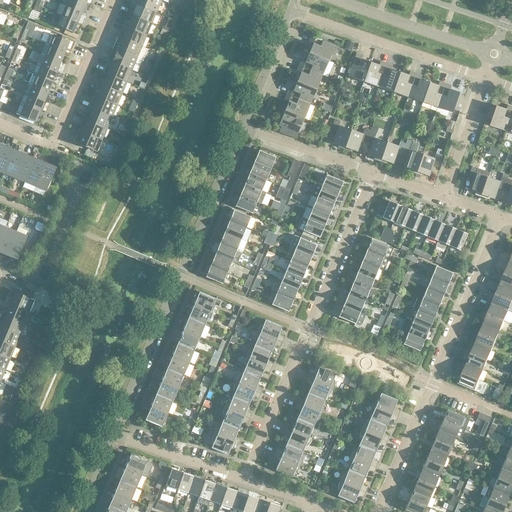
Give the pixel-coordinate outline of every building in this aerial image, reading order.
[(85,3),(78,0),(67,0),(65,6),(81,13),(85,3)] [(161,1),(159,0),(132,0),(132,2),(156,12),(161,1)] [(156,12),(132,2),(129,8),(134,10),(131,16),(151,24),(156,12)] [(81,13),(65,6),(61,16),(77,23),(81,13)] [(77,23),(61,16),(56,26),(72,33),(77,23)] [(151,24),(131,16),(129,21),(124,19),(122,25),(146,35),(151,24)] [(146,35),(122,25),(119,31),(124,33),(121,39),(141,47),(146,35)] [(49,34),(45,44),(64,52),(69,42),(49,34)] [(312,44),(308,53),(328,61),(334,46),(311,37),(308,43),(312,44)] [(141,47),(121,39),(119,45),(115,43),(112,49),(116,51),(117,50),(136,59),(141,47)] [(64,52),(45,44),(41,54),(60,62),(64,52)] [(116,51),(112,49),(107,60),(112,62),(131,70),(136,59),(117,50),(116,51)] [(328,61),(308,53),(305,62),(301,60),(298,66),(322,75),(328,61)] [(348,77),(363,82),(369,62),(361,59),(362,55),(356,53),(348,77)] [(60,62),(41,54),(36,64),(56,72),(60,62)] [(112,62),(107,60),(105,66),(109,68),(107,74),(126,82),(131,70),(112,62)] [(378,65),(369,62),(363,82),(377,87),(385,63),(379,61),(378,65)] [(391,66),(385,63),(377,87),(392,92),(399,72),(390,69),(391,66)] [(56,72),(36,64),(32,74),(52,82),(56,72)] [(322,75),(298,66),(296,71),(300,73),(296,82),(315,90),(322,75)] [(408,75),(399,72),(392,92),(407,97),(415,74),(409,72),(408,75)] [(52,82),(32,74),(28,84),(47,92),(52,82)] [(126,82),(107,74),(104,80),(100,78),(97,84),(121,94),(126,82)] [(421,76),(415,74),(407,97),(422,102),(428,83),(420,80),(421,76)] [(315,90),(296,82),(293,90),(289,89),(286,94),(309,104),(315,90)] [(437,86),(428,83),(422,102),(436,107),(444,84),(439,82),(437,86)] [(47,92),(28,84),(24,94),(43,102),(47,92)] [(121,94),(97,84),(95,90),(99,91),(97,97),(116,105),(121,94)] [(450,86),(444,84),(436,107),(452,112),(454,107),(460,109),(464,97),(457,95),(458,93),(449,90),(450,86)] [(43,102),(24,94),(20,104),(39,112),(43,102)] [(309,104),(286,94),(284,100),(288,102),(284,110),(303,119),(309,104)] [(116,105),(97,97),(94,103),(90,101),(87,107),(111,117),(116,105)] [(39,112),(20,104),(15,114),(35,122),(39,112)] [(490,126),(506,131),(511,112),(511,106),(508,105),(506,109),(497,106),(496,109),(490,106),(486,118),(492,120),(490,126)] [(111,117),(87,107),(85,113),(89,115),(87,120),(107,129),(111,117)] [(281,126),(278,132),(295,138),(303,119),(284,110),(281,119),(277,117),(274,124),(281,126)] [(332,143),(344,148),(350,130),(338,126),(339,121),(334,119),(330,131),(335,133),(332,143)] [(107,129),(87,120),(85,126),(80,124),(78,130),(102,140),(107,129)] [(102,140),(78,130),(75,136),(80,138),(77,144),(97,152),(102,140)] [(362,134),(350,130),(344,148),(356,152),(360,141),(365,143),(369,132),(364,130),(362,134)] [(370,132),(369,132),(365,143),(371,145),(368,156),(380,160),(386,142),(374,138),(375,134),(370,132)] [(406,140),(405,144),(401,155),(407,157),(403,168),(415,172),(421,154),(415,152),(418,144),(406,140)] [(398,146),(386,142),(380,160),(392,164),(396,153),(401,155),(405,144),(399,142),(398,146)] [(13,150),(3,145),(0,151),(0,172),(3,173),(13,150)] [(24,154),(13,150),(3,173),(13,178),(24,154)] [(101,157),(85,150),(83,155),(100,161),(101,157)] [(258,150),(254,162),(270,169),(275,157),(258,150)] [(34,158),(24,154),(13,178),(24,182),(34,158)] [(434,159),(421,154),(415,172),(428,176),(431,166),(437,168),(441,156),(435,154),(434,159)] [(45,163),(34,158),(24,182),(34,187),(45,163)] [(286,176),(294,179),(301,163),(293,160),(286,176)] [(270,169),(254,162),(249,173),(265,180),(270,169)] [(56,167),(45,163),(34,187),(45,191),(48,186),(49,186),(51,181),(50,181),(56,167)] [(309,166),(304,164),(298,177),(304,179),(309,166)] [(470,191),(482,195),(489,177),(490,173),(472,167),(468,178),(474,180),(470,191)] [(323,182),(321,186),(337,193),(342,182),(333,178),(335,174),(322,169),(317,179),(323,182)] [(265,180),(249,173),(244,184),(261,191),(265,180)] [(501,181),(489,177),(482,195),(495,199),(498,189),(504,190),(508,179),(503,177),(502,177),(501,181)] [(265,193),(261,191),(244,184),(240,195),(256,202),(261,204),(265,193)] [(311,195),(316,197),(333,204),(337,193),(321,186),(316,184),(311,195)] [(256,202),(240,195),(235,207),(251,214),(256,202)] [(333,204),(316,197),(312,208),(328,215),(333,204)] [(381,218),(393,223),(400,206),(388,201),(386,207),(381,218)] [(380,204),(375,217),(380,220),(381,218),(386,207),(380,204)] [(411,211),(400,206),(393,223),(404,227),(411,211)] [(328,215),(312,208),(307,219),(324,226),(328,215)] [(233,210),(228,222),(245,228),(250,217),(233,210)] [(422,215),(411,211),(404,227),(415,232),(422,215)] [(433,220),(422,215),(415,232),(426,237),(433,220)] [(298,229),(302,231),(319,238),(324,226),(307,219),(302,217),(298,229)] [(444,225),(433,220),(426,237),(437,241),(444,225)] [(245,228),(228,222),(224,233),(240,240),(245,228)] [(455,229),(444,225),(437,241),(435,247),(444,251),(446,245),(448,246),(455,229)] [(15,232),(5,227),(0,238),(0,253),(5,256),(15,232)] [(467,234),(455,229),(448,246),(460,251),(467,234)] [(26,236),(15,232),(5,256),(16,260),(22,247),(23,247),(25,243),(24,242),(26,236)] [(240,240),(224,233),(219,244),(236,251),(240,240)] [(289,247),(294,249),(311,256),(316,245),(294,235),(289,247)] [(393,248),(371,239),(366,250),(388,260),(393,248)] [(236,251),(219,244),(214,255),(231,262),(236,251)] [(311,256),(294,249),(290,260),(306,267),(311,256)] [(388,260),(366,250),(361,261),(378,268),(383,271),(388,260)] [(430,255),(420,251),(418,256),(428,260),(430,255)] [(231,262),(214,255),(210,266),(226,273),(231,262)] [(306,267),(290,260),(285,271),(302,278),(306,267)] [(378,268),(361,261),(357,272),(373,279),(378,268)] [(226,273),(210,266),(205,277),(221,284),(226,273)] [(452,273),(435,266),(430,278),(447,285),(452,273)] [(302,278),(285,271),(280,282),(297,289),(302,278)] [(373,279),(357,272),(352,283),(369,290),(373,279)] [(511,277),(504,274),(500,284),(511,288),(511,277)] [(447,285),(430,278),(426,289),(442,296),(447,285)] [(26,281),(24,288),(35,293),(38,286),(26,281)] [(297,289),(280,282),(276,294),(292,300),(297,289)] [(369,290),(352,283),(347,295),(364,301),(369,290)] [(511,300),(511,288),(500,284),(496,294),(511,301),(511,300)] [(442,296),(426,289),(421,300),(438,307),(442,296)] [(8,296),(5,302),(29,312),(34,300),(15,292),(12,298),(8,296)] [(220,301),(199,292),(198,294),(196,294),(195,295),(194,297),(195,298),(195,300),(193,305),(212,313),(215,305),(218,306),(219,303),(220,301)] [(292,300),(276,294),(271,305),(287,312),(292,300)] [(511,301),(496,294),(491,304),(508,311),(511,301)] [(364,301),(347,295),(343,306),(359,313),(364,301)] [(412,309),(417,311),(433,318),(438,307),(421,300),(417,298),(412,309)] [(29,312),(5,302),(3,308),(7,310),(5,316),(24,324),(29,312)] [(508,311),(491,304),(487,314),(503,321),(508,311)] [(214,314),(212,313),(193,305),(191,310),(189,311),(188,312),(187,313),(187,315),(188,316),(188,318),(204,325),(206,320),(210,322),(211,322),(211,321),(214,314)] [(359,313),(343,306),(338,317),(357,325),(360,325),(361,323),(363,318),(365,315),(359,313)] [(433,318),(417,311),(412,322),(428,329),(433,318)] [(503,321),(487,314),(483,324),(499,331),(503,321)] [(24,324),(5,316),(2,321),(0,320),(0,327),(19,336),(24,324)] [(204,325),(188,318),(187,319),(186,320),(184,321),(184,322),(184,324),(185,325),(182,330),(199,337),(204,325)] [(256,331),(282,342),(284,337),(278,335),(281,327),(265,320),(262,325),(261,325),(259,326),(257,328),(256,331)] [(428,329),(412,322),(407,333),(424,340),(428,329)] [(499,331),(483,324),(479,334),(495,341),(499,331)] [(19,336),(0,327),(0,341),(14,347),(19,336)] [(199,337),(182,330),(180,336),(179,336),(177,337),(177,339),(177,340),(178,342),(177,343),(194,350),(199,337)] [(282,342),(256,331),(255,332),(255,335),(254,338),(255,340),(256,341),(254,346),(270,353),(273,345),(279,348),(282,342)] [(424,340),(407,333),(402,344),(419,351),(424,340)] [(495,341),(479,334),(475,344),(491,350),(495,341)] [(14,347),(0,341),(0,354),(9,359),(14,347)] [(194,350),(177,343),(176,345),(175,345),(173,346),(173,348),(173,350),(174,351),(172,356),(188,363),(194,350)] [(491,350),(475,344),(470,354),(487,360),(491,350)] [(270,353),(254,346),(252,351),(250,350),(248,352),(247,354),(246,356),(245,356),(245,357),(271,368),(273,362),(267,360),(270,353)] [(9,359),(0,354),(0,368),(5,370),(9,359)] [(487,360),(470,354),(466,364),(482,370),(487,360)] [(188,363),(172,356),(169,361),(168,362),(166,363),(166,364),(166,366),(167,368),(166,369),(183,376),(188,363)] [(271,368),(245,357),(245,358),(244,360),(244,363),(244,365),(245,366),(243,371),(260,378),(263,371),(269,373),(271,368)] [(482,370),(466,364),(462,374),(478,380),(482,370)] [(315,375),(309,373),(307,378),(333,389),(333,388),(334,385),(334,383),(334,380),(332,380),(335,374),(318,367),(315,375)] [(183,376),(166,369),(166,370),(164,371),(163,372),(162,373),(162,375),(163,376),(161,382),(177,389),(183,376)] [(260,378),(243,371),(241,376),(240,376),(238,377),(236,379),(235,382),(234,382),(234,383),(260,394),(262,388),(256,386),(260,378)] [(478,380),(462,374),(458,384),(474,391),(478,380)] [(333,389),(307,378),(305,383),(310,386),(307,393),(324,400),(326,395),(327,396),(329,394),(331,392),(332,390),(333,389)] [(177,389),(161,382),(159,387),(157,387),(156,388),(155,390),(155,392),(156,393),(155,394),(172,401),(177,389)] [(260,394),(234,383),(234,384),(233,386),(233,389),(233,391),(234,392),(232,397),(249,404),(252,396),(258,399),(260,394)] [(498,388),(496,388),(492,398),(498,400),(502,390),(498,388)] [(324,400),(307,393),(304,400),(298,398),(296,403),(322,414),(322,413),(323,411),(323,408),(323,406),(322,405),(324,400)] [(372,404),(371,405),(397,416),(399,411),(393,408),(397,400),(380,393),(378,399),(377,398),(375,400),(373,402),(372,404)] [(172,401),(155,394),(155,396),(153,396),(152,397),(151,399),(151,400),(152,402),(150,407),(167,414),(172,401)] [(249,404),(232,397),(230,402),(229,401),(227,403),(225,405),(224,407),(223,408),(249,419),(252,414),(246,411),(249,404)] [(10,405),(3,402),(0,408),(0,409),(7,412),(10,405)] [(322,414),(296,403),(294,409),(300,411),(297,419),(313,426),(315,420),(317,421),(318,419),(320,417),(321,415),(322,415),(322,414)] [(397,416),(371,405),(371,406),(370,408),(370,411),(370,414),(371,414),(369,419),(386,426),(389,419),(395,421),(397,416)] [(167,414),(150,407),(148,412),(146,413),(145,414),(144,415),(144,417),(145,418),(144,420),(161,427),(167,414)] [(249,419),(223,408),(223,409),(222,412),(222,414),(222,417),(224,417),(221,422),(238,429),(241,422),(247,424),(249,419)] [(447,410),(442,420),(459,427),(463,417),(447,410)] [(479,412),(477,418),(481,420),(488,423),(490,417),(479,412)] [(313,426),(297,419),(293,426),(287,424),(285,429),(311,440),(311,439),(312,437),(312,434),(312,431),(311,431),(313,426)] [(386,426),(369,419),(367,424),(366,424),(364,425),(362,427),(361,430),(360,430),(386,441),(389,436),(383,434),(386,426)] [(459,427),(442,420),(438,430),(454,437),(459,427)] [(238,429),(221,422),(219,427),(218,427),(216,428),(214,430),(213,433),(213,434),(239,444),(241,439),(235,437),(238,429)] [(194,425),(191,432),(200,436),(203,429),(194,425)] [(311,440),(285,429),(283,434),(289,437),(286,444),(302,451),(304,446),(306,447),(308,445),(309,443),(311,441),(311,440)] [(386,441),(360,430),(360,431),(359,434),(359,436),(359,439),(361,440),(358,445),(375,452),(378,444),(384,447),(386,441)] [(454,437),(438,430),(434,440),(450,447),(454,437)] [(239,444),(213,434),(212,434),(212,437),(211,440),(212,442),(213,443),(210,448),(227,455),(230,447),(236,450),(239,444)] [(450,447),(434,440),(430,450),(446,457),(450,447)] [(302,451),(286,444),(283,452),(277,449),(274,454),(300,465),(301,464),(301,462),(302,459),(301,457),(300,456),(302,451)] [(375,452),(358,445),(356,450),(355,449),(353,451),(351,453),(350,455),(350,456),(375,467),(378,462),(372,459),(375,452)] [(446,457),(430,450),(426,460),(442,467),(446,457)] [(300,465),(274,454),(272,460),(278,462),(275,470),(291,477),(294,472),(295,472),(297,471),(299,469),(300,466),(300,465)] [(127,463),(124,468),(141,475),(147,462),(130,455),(129,457),(127,457),(126,458),(126,460),(126,461),(127,463)] [(375,467),(350,456),(349,457),(349,460),(348,462),(349,465),(350,465),(348,470),(364,477),(367,470),(373,472),(375,467)] [(318,458),(313,470),(318,473),(324,460),(318,458)] [(511,461),(505,459),(501,469),(511,473),(511,461)] [(442,467),(426,460),(421,470),(438,477),(442,467)] [(141,475),(124,468),(122,473),(120,474),(119,475),(119,476),(119,478),(120,479),(119,481),(136,488),(141,475)] [(182,473),(171,469),(165,486),(176,490),(182,473)] [(511,473),(501,469),(497,479),(511,485),(511,473)] [(364,477),(348,470),(346,475),(344,475),(342,476),(341,478),(339,481),(339,482),(365,493),(367,487),(361,485),(364,477)] [(438,477),(421,470),(417,480),(433,487),(438,477)] [(193,476),(182,473),(176,490),(187,493),(193,476)] [(204,480),(193,476),(187,493),(198,497),(204,480)] [(511,487),(511,485),(497,479),(492,489),(509,495),(511,487)] [(215,484),(204,480),(198,497),(209,501),(215,484)] [(433,487),(417,480),(413,490),(429,497),(433,487)] [(136,488),(119,481),(118,482),(117,482),(116,484),(115,485),(115,487),(116,488),(114,493),(130,500),(136,488)] [(365,493),(339,482),(339,483),(338,485),(338,488),(338,490),(339,491),(337,496),(353,503),(357,495),(362,498),(365,493)] [(226,487),(215,484),(209,501),(220,505),(226,487)] [(237,491),(226,487),(220,505),(231,508),(237,491)] [(484,497),(488,498),(504,505),(509,495),(492,489),(488,487),(484,497)] [(429,497),(413,490),(409,500),(425,507),(429,497)] [(247,495),(237,491),(231,508),(241,511),(247,495)] [(125,511),(130,500),(114,493),(111,499),(110,499),(109,500),(108,502),(108,503),(109,505),(108,506),(122,511),(125,511)] [(253,511),(258,499),(247,495),(241,511),(253,511)] [(501,511),(504,505),(488,498),(484,508),(492,511),(501,511)] [(265,511),(269,502),(258,499),(253,511),(265,511)] [(422,511),(425,507),(409,500),(404,510),(409,511),(422,511)] [(278,511),(280,506),(269,502),(265,511),(278,511)]
